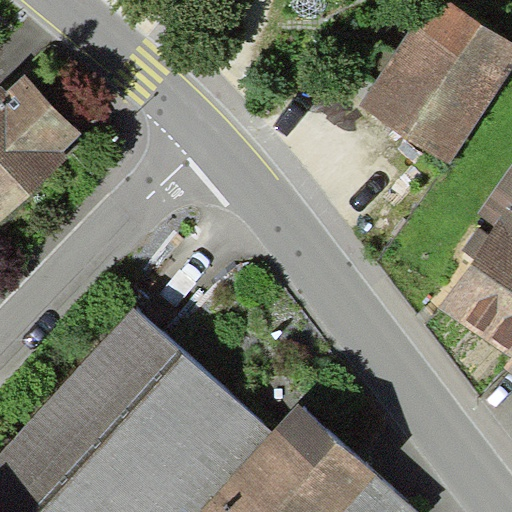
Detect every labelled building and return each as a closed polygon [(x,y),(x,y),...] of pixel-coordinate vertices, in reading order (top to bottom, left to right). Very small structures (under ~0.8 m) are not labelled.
[(430,0),(360,106),(448,164),(511,68),(511,43),(445,0),(430,0)] [(0,223),(74,155),(67,148),(81,135),(25,75),(9,90),(4,85),(0,89),(0,223)] [(473,258),(439,308),(511,358),(505,369),(511,373),(511,164),(477,214),(495,226),(489,236),(479,229),(463,251),(473,258)] [(0,511),(198,511),(272,431),(134,307),(0,454),(0,511)] [(423,511),(301,402),(272,431),(198,511),(423,511)]
